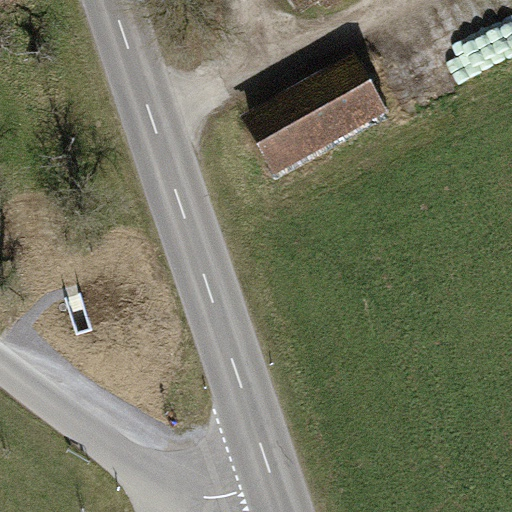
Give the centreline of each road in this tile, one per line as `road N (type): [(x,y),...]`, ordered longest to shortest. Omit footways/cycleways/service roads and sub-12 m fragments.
road 1 (tertiary): [(114,0),(278,484)]
road 2 (unclassified): [(0,362),(176,499),(278,484)]
